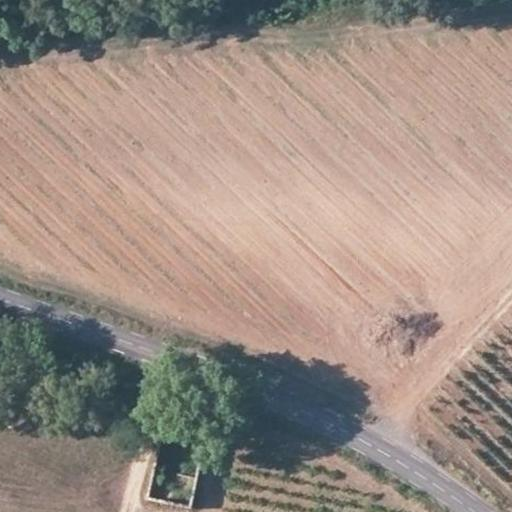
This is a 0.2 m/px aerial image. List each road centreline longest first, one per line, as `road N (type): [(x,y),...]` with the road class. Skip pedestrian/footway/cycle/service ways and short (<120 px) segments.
road 1 (tertiary): [(0,289),(87,308),(347,421),(474,511)]
road 2 (track): [(127,511),(182,345)]
